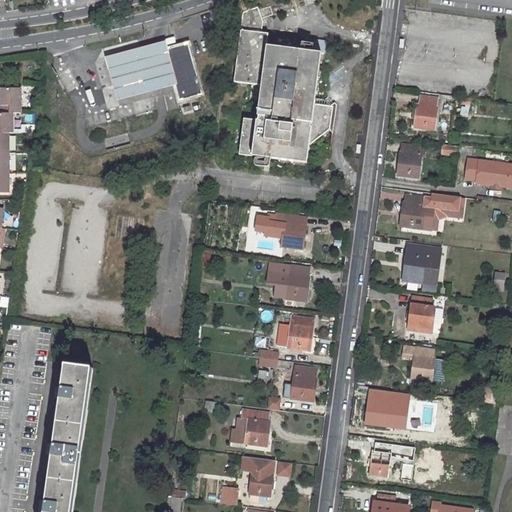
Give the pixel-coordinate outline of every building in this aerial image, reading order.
[(242,13),(233,83),(260,86),(256,116),(258,117),(311,124),(313,105),(320,54),(312,52),(267,46),(268,34),(261,33),(262,21),(258,22),(258,20),(263,18),(291,9),(289,0),(258,10),(257,8),(242,13)] [(135,48),(105,56),(116,100),(175,85),(165,49),(168,48),(166,40),(135,48)] [(314,42),(312,52),(320,54),(323,54),(324,43),(314,42)] [(168,48),(165,49),(175,85),(179,100),(202,94),(188,43),(168,48)] [(0,88),(0,113),(12,114),(20,114),(20,89),(0,88)] [(417,104),(414,128),(434,131),(438,99),(420,96),(418,105),(417,104)] [(311,124),(258,117),(257,121),(243,119),(238,155),(306,164),(308,146),(326,133),(329,107),(313,105),(311,124)] [(0,113),(0,133),(8,133),(12,133),(12,114),(0,113)] [(8,133),(0,133),(0,153),(8,154),(8,133)] [(398,179),(413,181),(413,178),(417,179),(422,148),(403,145),(402,153),(401,153),(397,176),(398,177),(398,179)] [(443,146),(441,154),(456,156),(457,147),(443,146)] [(8,154),(0,153),(0,173),(8,174),(8,154)] [(511,165),(468,160),(466,179),(477,181),(476,184),(495,186),(495,189),(497,190),(498,187),(511,188),(511,165)] [(0,173),(0,193),(8,193),(8,174),(0,173)] [(402,227),(401,231),(407,232),(408,228),(421,230),(424,207),(436,209),(437,200),(406,195),(405,204),(404,204),(401,227),(402,227)] [(494,211),(492,222),(498,223),(500,212),(494,211)] [(285,224),(282,247),(301,250),(304,227),(303,226),(304,218),(278,215),(277,223),(285,224)] [(424,281),(424,283),(435,285),(439,250),(410,247),(409,255),(408,255),(405,278),(424,281)] [(288,274),(285,298),(284,307),(293,308),(294,299),(305,301),(308,277),(307,277),(308,268),(283,265),(282,273),(288,274)] [(424,285),(422,291),(434,292),(435,285),(424,283),(424,285)] [(411,306),(408,329),(428,332),(431,300),(414,298),(413,306),(411,306)] [(293,316),(288,349),(308,351),(313,319),(293,316)] [(489,353),(506,355),(508,339),(491,337),(489,353)] [(414,356),(411,379),(431,382),(434,359),(433,358),(434,351),(416,348),(415,356),(414,356)] [(254,353),(253,357),(260,358),(277,361),(278,353),(261,351),(261,354),(254,353)] [(260,358),(259,366),(276,368),(277,361),(260,358)] [(281,369),(294,372),(296,363),(283,360),(281,369)] [(41,506),(39,511),(69,511),(90,368),(63,364),(60,388),(57,387),(56,393),(56,398),(58,399),(52,445),(49,444),(48,450),(48,455),(50,456),(44,501),(41,501),(41,506)] [(315,379),(314,379),(315,370),(296,367),(292,399),(312,402),(315,379)] [(368,401),(365,425),(385,427),(388,404),(394,405),(395,395),(371,392),(370,401),(368,401)] [(485,394),(484,403),(500,405),(501,395),(485,394)] [(269,397),(269,409),(282,409),(282,397),(269,397)] [(205,401),(204,410),(214,411),(215,403),(205,401)] [(268,423),(266,423),(267,413),(242,410),(240,420),(238,420),(237,432),(235,443),(265,447),(268,423)] [(372,452),(369,475),(388,477),(391,458),(399,459),(401,447),(374,444),(373,452),(372,452)] [(252,472),(249,494),(268,497),(274,460),(248,457),(246,471),(252,472)] [(222,496),(221,503),(236,504),(238,489),(225,488),(224,496),(222,496)] [(394,511),(395,505),(394,505),(395,497),(377,495),(376,503),(375,502),(373,511),(394,511)] [(168,497),(166,511),(178,511),(181,499),(179,499),(169,498),(168,497)] [(441,503),(432,502),(430,511),(472,511),(473,510),(440,506),(441,503)]
